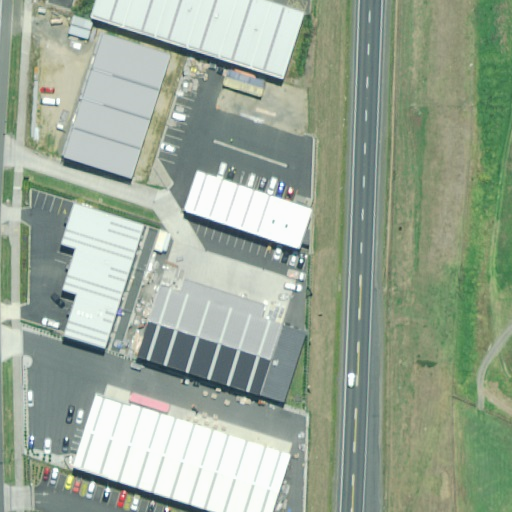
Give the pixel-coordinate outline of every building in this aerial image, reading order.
[(305,13),(264,0),(97,0),(92,18),(284,80),(305,13)] [(199,172),(186,210),(299,248),(312,210),(199,172)] [(65,337),(107,350),(146,226),(76,203),(62,245),(77,249),(63,292),(77,297),(65,337)] [(161,285),(138,358),(262,397),(262,396),(286,403),(309,333),(264,318),(268,305),(186,279),(182,292),(161,285)] [(97,396),(73,471),(201,511),(274,511),(291,458),(97,396)]
